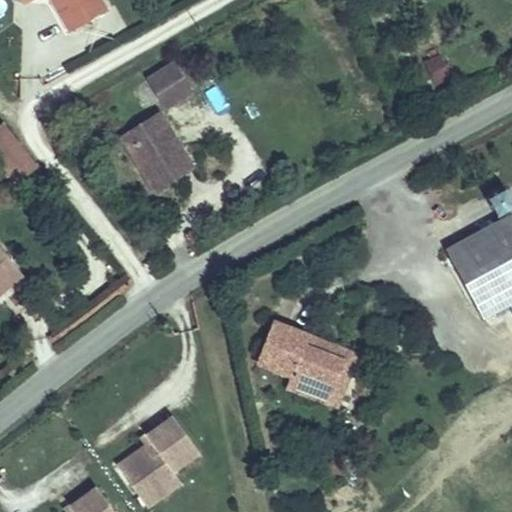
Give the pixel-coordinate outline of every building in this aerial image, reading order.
[(150,63),(165,92),(195,77),(181,48),(150,63)] [(427,74),(443,71),(440,52),(424,54),(427,74)] [(149,180),(177,165),(165,142),(178,135),(159,99),(116,120),(149,180)] [(38,165),(5,122),(0,125),(0,172),(11,187),(38,165)] [(165,142),(177,165),(191,157),(178,135),(165,142)] [(473,309),(511,288),(511,206),(438,247),(473,309)] [(0,273),(19,258),(0,234),(0,273)] [(511,297),(511,288),(473,309),(477,316),(511,297)] [(295,369),(325,379),(341,343),(310,328),(316,316),(285,302),(266,345),(299,359),(295,369)] [(338,385),(340,381),(360,335),(316,316),(310,328),(341,343),(325,379),(334,384),(338,385)] [(131,427),(105,449),(130,479),(162,452),(186,431),(156,395),(132,416),(137,422),(131,427)] [(132,416),(126,421),(131,427),(137,422),(132,416)] [(162,452),(130,479),(139,489),(171,462),(162,452)] [(61,504),(51,511),(111,511),(116,509),(86,473),(61,494),(66,499),(61,504)] [(61,494),(56,499),(61,504),(66,499),(61,494)]
